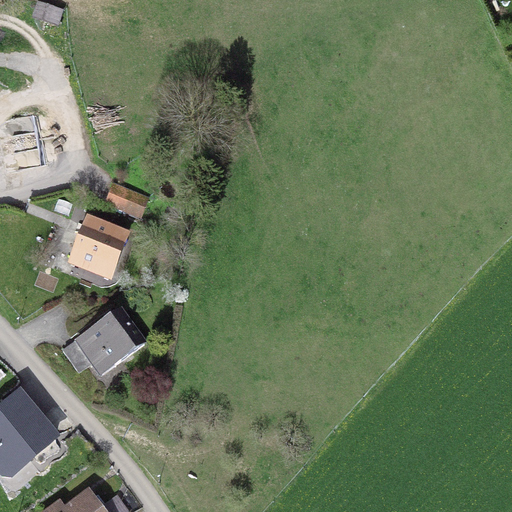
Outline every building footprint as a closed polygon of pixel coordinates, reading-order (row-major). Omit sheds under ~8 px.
[(60,10),(39,3),(35,17),(57,24),(60,10)] [(0,143),(5,169),(56,159),(51,133),(0,143)] [(145,199),(115,186),(107,204),(138,217),(145,199)] [(124,238),(89,223),(72,264),(107,278),(124,238)] [(100,375),(143,345),(119,311),(62,351),(78,374),(92,364),(100,375)] [(10,475),(54,439),(22,401),(11,411),(8,407),(0,413),(0,471),(3,475),(10,475)] [(52,511),(101,511),(89,495),(65,511),(52,511),(53,511),(52,511)]
